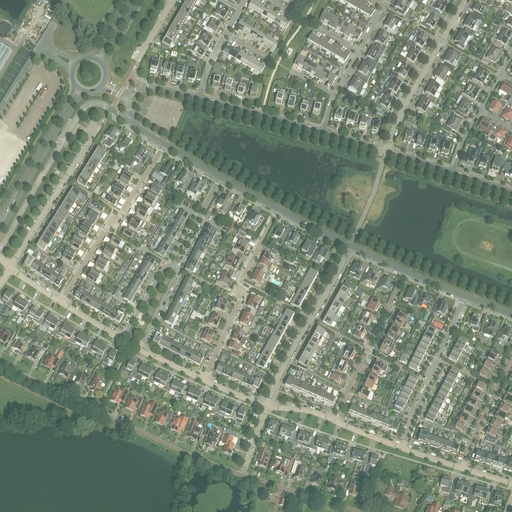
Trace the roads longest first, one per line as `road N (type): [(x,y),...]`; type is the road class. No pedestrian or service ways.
road 1 (residential): [(241,474),(0,363)]
road 2 (residential): [(60,301),(165,144)]
road 3 (residential): [(203,380),(278,209)]
road 4 (residential): [(266,406),(350,245)]
road 5 (residential): [(386,151),(465,0)]
road 6 (residential): [(9,267),(99,127)]
road 7 (residential): [(334,420),(406,271)]
road 8 (residential): [(402,448),(464,296)]
road 9 (tertiary): [(0,228),(84,92)]
road 10 (tertiary): [(74,87),(0,217)]
road 11 (residential): [(322,132),(198,98)]
road 12 (residential): [(358,511),(241,474)]
road 13 (residential): [(461,468),(511,358)]
